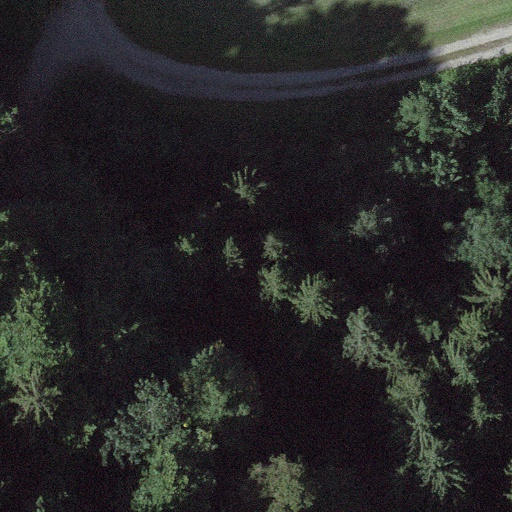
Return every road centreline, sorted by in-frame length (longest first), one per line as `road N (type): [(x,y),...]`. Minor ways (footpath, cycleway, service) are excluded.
road 1 (track): [(70,0),(46,57),(257,97),(511,35)]
road 2 (track): [(46,57),(33,141),(38,201),(91,288),(275,511)]
